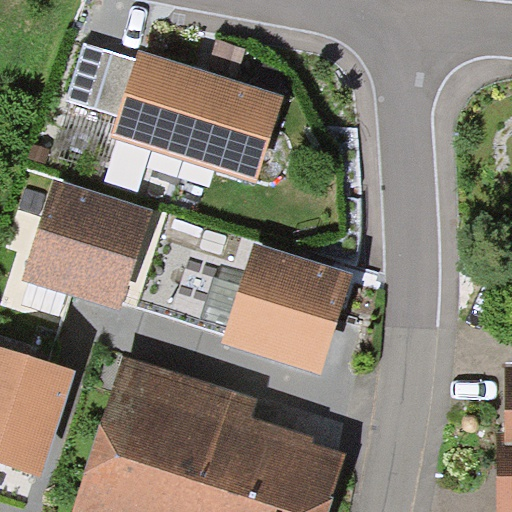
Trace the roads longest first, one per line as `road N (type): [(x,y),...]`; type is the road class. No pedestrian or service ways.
road 1 (residential): [(388,511),(415,314),(398,124),(346,0)]
road 2 (residential): [(511,23),(347,0)]
